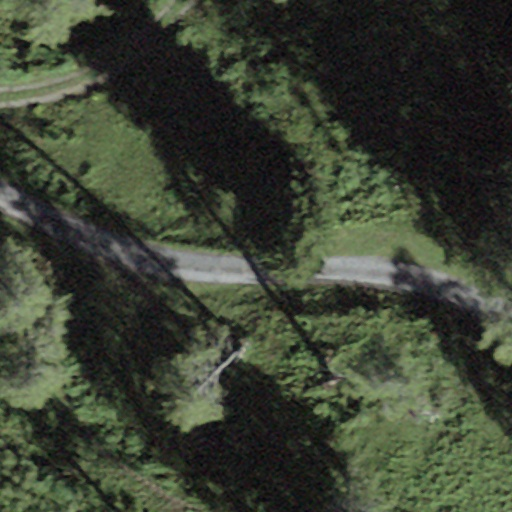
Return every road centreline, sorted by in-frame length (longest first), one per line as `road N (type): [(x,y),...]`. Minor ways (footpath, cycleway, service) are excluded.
road 1 (track): [(0,183),(102,239),(236,268),(494,299),(511,314)]
road 2 (track): [(0,99),(81,80),(135,48),(183,0)]
